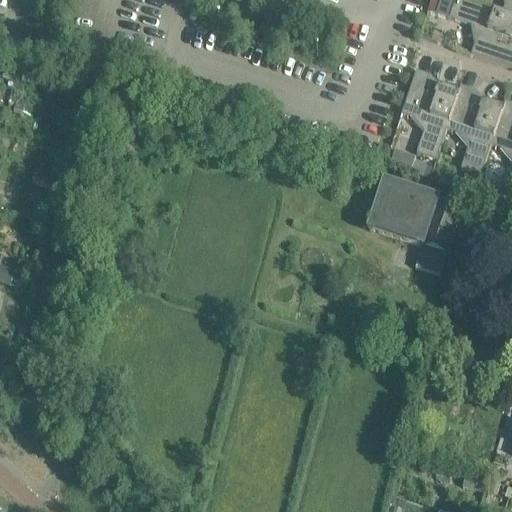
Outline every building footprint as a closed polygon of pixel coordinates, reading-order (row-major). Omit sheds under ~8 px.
[(441,0),(437,15),(449,19),(456,0),(454,0),(441,0)] [(511,20),(502,17),(502,16),(456,0),(449,19),(449,20),(470,28),(474,47),(471,56),(511,70),(511,45),(511,41),(511,40),(511,20)] [(511,0),(502,0),(504,8),(502,16),(502,17),(511,20),(511,0)] [(446,132),(458,98),(457,97),(439,91),(438,93),(439,94),(438,95),(428,83),(429,80),(427,79),(427,80),(417,77),(417,76),(415,75),(401,117),(411,120),(424,135),(416,156),(436,163),(447,132),(446,132)] [(460,91),(457,97),(458,98),(446,132),(447,132),(455,135),(468,150),(460,172),(480,178),(491,147),(490,147),(502,113),(502,112),(483,106),(482,108),(483,109),(482,110),(472,98),(474,95),(471,95),(461,92),(462,91),(460,91)] [(504,106),(502,112),(502,113),(490,147),(491,147),(499,150),(511,165),(505,187),(511,189),(511,109),(506,107),(504,106)] [(416,160),(395,152),(389,168),(423,180),(428,168),(414,163),(416,160)] [(384,166),(389,168),(393,157),(388,156),(384,166)] [(476,183),(467,180),(463,192),(472,195),(476,183)] [(384,186),(384,187),(381,196),(373,193),(363,224),(372,227),(370,232),(422,250),(415,270),(439,278),(462,210),(438,203),(384,186)] [(0,266),(0,284),(26,289),(29,272),(0,266)] [(449,484),(452,476),(438,472),(436,480),(449,484)] [(482,495),(485,483),(466,477),(462,489),(482,495)]
